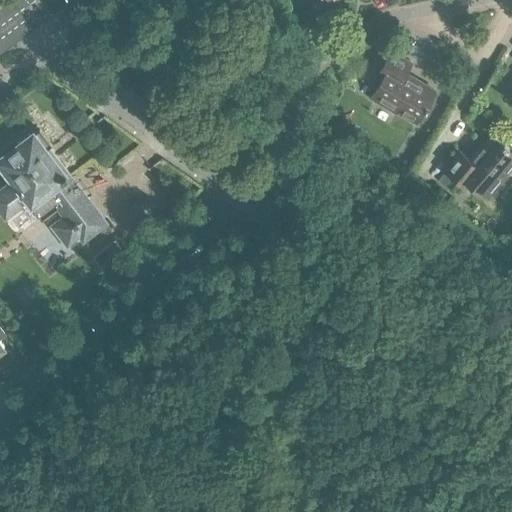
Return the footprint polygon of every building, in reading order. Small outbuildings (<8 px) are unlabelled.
[(363,77),(377,86),(371,95),(397,111),(398,109),(416,120),(423,108),(425,109),(428,104),(427,103),(434,90),(415,78),(414,80),(404,74),(411,62),(392,50),(384,62),(375,57),(363,77)] [(13,180),(0,189),(0,195),(11,211),(25,200),(27,202),(40,219),(60,204),(66,212),(51,224),(67,246),(102,220),(54,157),(51,159),(43,150),(51,144),(38,128),(0,157),(0,162),(12,179),(13,180)] [(469,181),(487,196),(507,173),(505,172),(511,164),(511,149),(508,146),(509,145),(504,141),(503,142),(492,133),(477,150),(479,151),(471,160),(460,151),(446,169),(465,186),(469,181)] [(117,237),(104,248),(111,258),(125,248),(117,237)] [(26,285),(16,293),(23,303),(34,296),(26,285)]
